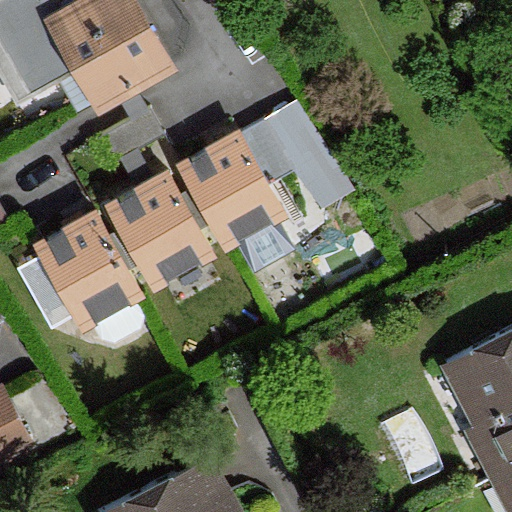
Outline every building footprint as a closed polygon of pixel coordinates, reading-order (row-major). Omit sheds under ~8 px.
[(141,0),(57,0),(42,9),(93,100),(172,56),(141,0)] [(236,119),(174,154),(223,240),(284,206),(236,119)] [(164,160),(102,194),(151,281),(213,247),(164,160)] [(92,200),(30,234),(78,321),(140,286),(92,200)] [(511,321),(443,355),(511,497),(511,321)] [(1,384),(0,383),(0,448),(26,436),(1,384)] [(243,511),(211,450),(92,511),(91,511),(243,511)]
